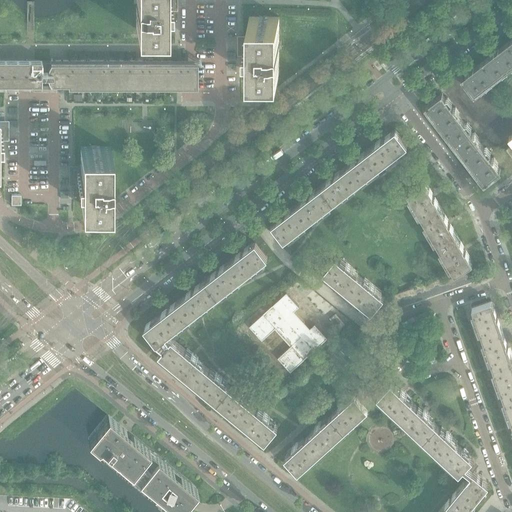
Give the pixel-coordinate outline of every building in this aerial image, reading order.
[(135,0),(136,0),(136,2),(142,2),(142,4),(136,4),(136,5),(136,20),(136,27),(136,29),(150,29),(151,29),(166,29),(166,10),(166,8),(175,8),(175,0),(135,0)] [(249,38),(240,38),(240,53),(249,53),(249,55),(249,74),(264,74),(279,74),(279,50),(279,49),(279,46),(279,44),(273,44),(272,42),(279,42),(279,41),(279,36),(279,16),(265,16),(264,16),(249,16),(249,35),(249,38)] [(496,75),(511,63),(511,44),(509,41),(499,49),(498,48),(493,52),(494,52),(484,60),(496,75)] [(197,61),(175,61),(41,61),(41,58),(0,58),(0,82),(68,83),(68,85),(197,85),(197,61)] [(475,91),(496,75),(484,60),(474,68),(473,67),(468,71),(469,72),(463,76),(463,75),(462,76),(475,92),(476,92),(475,91)] [(461,118),(453,108),(442,94),(443,94),(442,93),(426,105),(426,106),(427,106),(434,115),(433,116),(437,121),(438,120),(446,130),(461,118)] [(480,144),(472,133),(461,118),(446,130),(453,140),(452,141),(456,146),(457,145),(465,155),(480,144)] [(395,129),(384,137),(371,147),(383,163),(407,144),(395,129)] [(499,168),(491,158),(480,144),(465,155),(473,165),(472,166),(476,171),(477,171),(484,180),(483,180),(484,181),(486,180),(488,178),(500,169),(500,168),(499,168)] [(110,204),(110,175),(110,174),(104,174),(104,171),(110,171),(110,146),(80,146),(80,170),(79,170),(79,180),(80,180),(80,204),(110,204)] [(373,171),(383,163),(371,147),(346,166),(358,182),(368,174),(370,176),(372,175),(374,173),(373,171)] [(348,190),(358,182),(346,166),(321,185),(334,201),(343,193),(345,195),(347,194),(350,192),(348,190)] [(440,209),(425,182),(424,181),(407,192),(423,219),(440,209)] [(323,209),(334,201),(321,185),(297,204),(309,220),(319,213),(320,215),(325,211),(323,209)] [(21,204),(21,194),(11,194),(11,204),(21,204)] [(284,240),(309,220),(297,204),(271,224),(284,240)] [(456,235),(440,209),(423,219),(429,230),(427,231),(430,236),(432,235),(436,241),(439,245),(456,235)] [(472,262),(465,251),(456,235),(439,245),(455,272),(458,270),(463,267),(468,264),(472,262)] [(267,257),(255,241),(231,260),(243,276),(267,257)] [(360,276),(349,267),(336,256),(323,271),(347,291),(360,276)] [(243,276),(231,260),(206,279),(218,295),(228,288),(229,290),(234,286),(232,284),(243,276)] [(474,280),(468,264),(463,267),(468,282),(474,280)] [(468,282),(463,267),(458,270),(463,284),(468,282)] [(463,284),(458,270),(455,272),(453,273),(458,286),(463,284)] [(458,286),(453,273),(448,275),(453,288),(458,286)] [(453,288),(448,275),(443,277),(448,290),(453,288)] [(384,295),(380,292),(360,276),(347,291),(371,311),(377,305),(382,297),(384,295)] [(448,290),(443,277),(438,278),(442,291),(448,290)] [(442,291),(438,278),(433,280),(437,293),(442,291)] [(218,295),(206,279),(181,298),(193,314),(203,307),(204,309),(209,305),(208,303),(218,295)] [(437,293),(433,280),(427,282),(432,295),(437,293)] [(432,295),(427,282),(422,284),(427,297),(432,295)] [(427,297),(422,284),(417,286),(421,299),(427,297)] [(421,299),(417,286),(412,287),(416,301),(421,299)] [(416,301),(412,287),(406,289),(411,302),(416,301)] [(411,302),(406,289),(401,291),(406,304),(411,302)] [(406,304),(401,291),(396,293),(401,306),(406,304)] [(286,293),(250,326),(262,339),(275,328),(291,345),(278,357),(290,370),(327,337),(315,324),(310,328),(294,310),(298,306),(286,293)] [(401,306),(396,293),(385,296),(384,295),(384,296),(384,295),(382,297),(391,305),(395,308),(401,306)] [(391,305),(382,297),(377,305),(385,312),(391,305)] [(193,314),(181,298),(157,317),(168,333),(178,325),(180,327),(185,324),(183,322),(193,314)] [(501,330),(496,315),(491,300),(472,307),(482,336),(501,330)] [(344,324),(335,314),(330,318),(340,328),(344,324)] [(168,333),(157,317),(144,327),(156,343),(157,342),(157,343),(165,336),(168,333)] [(511,359),(506,344),(501,330),(482,336),(492,365),(511,359)] [(169,362),(182,346),(171,338),(172,337),(168,333),(165,336),(157,343),(163,348),(159,353),(169,362)] [(205,366),(196,358),(198,356),(193,353),(191,355),(182,346),(169,362),(193,381),(205,366)] [(511,391),(511,361),(511,359),(492,365),(503,395),(511,391)] [(229,386),(219,378),(221,376),(216,372),(215,374),(205,366),(193,381),(217,401),(229,386)] [(377,396),(389,383),(379,372),(375,376),(371,372),(369,374),(373,378),(355,394),(366,406),(377,396)] [(404,394),(406,392),(402,388),(400,390),(391,381),(389,383),(377,396),(399,417),(413,402),(404,394)] [(253,406),(244,398),(245,396),(241,392),(239,394),(229,386),(217,401),(241,421),(253,406)] [(511,391),(503,395),(511,421),(511,391)] [(344,429),(367,408),(368,408),(366,406),(355,394),(354,393),(345,402),(343,400),(340,403),(339,404),(341,406),(331,414),(344,429)] [(427,415),(429,414),(424,410),(423,411),(413,402),(399,417),(422,438),(436,424),(427,415)] [(278,426),(267,417),(253,406),(241,421),(265,441),(278,426)] [(321,450),(344,429),(331,414),(321,423),(320,421),(315,425),(317,427),(308,435),(321,450)] [(197,488),(133,435),(126,429),(108,415),(88,439),(106,453),(160,499),(157,503),(163,509),(166,500),(179,510),(197,488)] [(450,437),(452,435),(447,431),(446,433),(436,424),(422,438),(445,459),(459,445),(450,437)] [(298,471),(321,450),(308,435),(299,444),(297,442),(293,446),(294,448),(285,456),(298,471)] [(470,460),(472,458),(459,445),(445,459),(466,479),(473,471),(477,466),(470,460)] [(477,497),(488,483),(473,471),(466,479),(462,485),(477,497)] [(471,509),(469,507),(477,497),(462,485),(442,509),(445,511),(468,511),(470,510),(471,509)]
